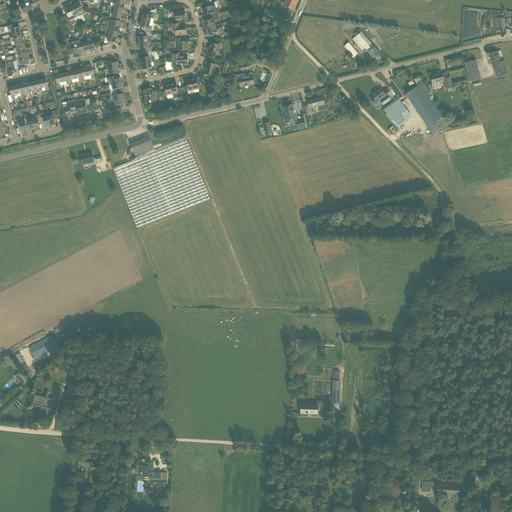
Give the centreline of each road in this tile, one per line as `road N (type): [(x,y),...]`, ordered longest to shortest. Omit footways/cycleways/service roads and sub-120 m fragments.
road 1 (track): [(421,454),(0,428)]
road 2 (track): [(290,35),(433,182),(452,257)]
road 3 (unclassified): [(263,99),(511,39)]
road 4 (track): [(256,308),(180,117)]
road 5 (track): [(452,257),(430,307),(421,454)]
road 6 (residential): [(134,5),(188,3),(201,37),(190,70),(132,84)]
road 7 (residential): [(137,108),(20,141),(0,82)]
road 8 (unclassified): [(0,159),(140,122)]
road 9 (unclassified): [(140,122),(263,99)]
